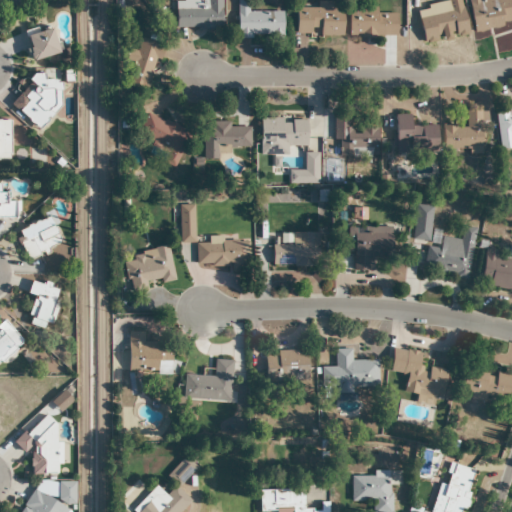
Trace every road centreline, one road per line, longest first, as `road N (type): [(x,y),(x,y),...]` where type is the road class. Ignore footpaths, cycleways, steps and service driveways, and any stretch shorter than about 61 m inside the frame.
road 1 (residential): [(199,312),(358,308),(511,331)]
road 2 (residential): [(199,76),(451,76),(511,68)]
